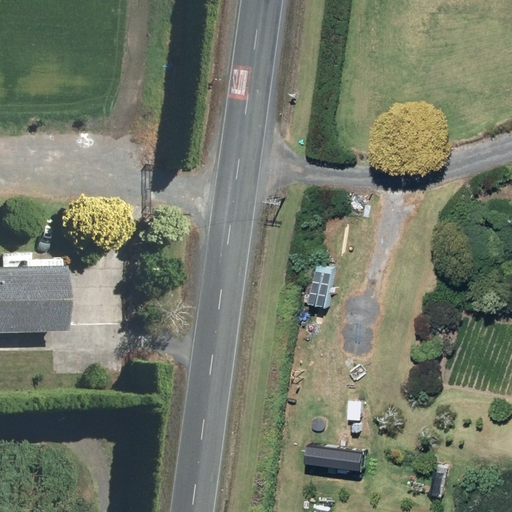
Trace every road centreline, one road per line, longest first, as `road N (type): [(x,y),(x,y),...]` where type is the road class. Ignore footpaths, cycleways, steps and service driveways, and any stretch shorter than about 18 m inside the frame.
road 1 (tertiary): [(192,511),(260,0)]
road 2 (unknown): [(237,176),(400,186),(511,149)]
